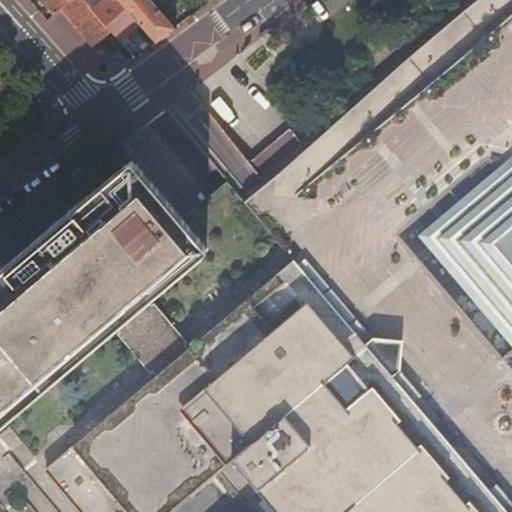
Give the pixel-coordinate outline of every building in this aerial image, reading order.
[(45,3),(55,14),(61,9),(71,0),(40,0),(38,2),(42,6),(45,3)] [(94,48),(112,32),(93,9),(84,0),(71,0),(61,9),(94,48)] [(84,0),(93,9),(100,4),(96,0),(84,0)] [(112,32),(120,42),(141,24),(119,0),(96,0),(100,4),(93,9),(112,32)] [(119,0),(141,24),(156,42),(175,28),(158,9),(150,0),(119,0)] [(150,0),(158,9),(168,0),(150,0)] [(307,151),(277,178),(284,187),(293,196),(458,56),(511,10),(511,0),(483,0),(328,132),(307,151)] [(277,178),(307,151),(291,131),(266,152),(249,167),(266,187),(277,178)] [(511,157),(412,241),(511,359),(511,157)] [(149,303),(210,252),(181,217),(131,159),(0,269),(0,427),(4,424),(117,329),(135,314),(149,303)] [(210,252),(254,214),(225,180),(218,187),(194,207),(181,217),(210,252)] [(294,262),(230,316),(267,360),(331,305),(294,262)] [(189,350),(149,303),(135,314),(117,329),(142,360),(157,377),(189,350)] [(505,511),(393,378),(366,346),(331,305),(267,360),(230,316),(189,350),(157,377),(71,449),(45,470),(81,511),(171,511),(221,471),(226,466),(266,511),(505,511)] [(372,347),(399,378),(407,370),(410,342),(380,340),(372,347)]
